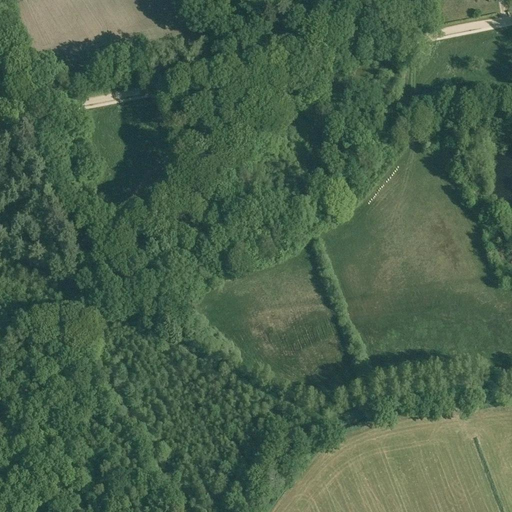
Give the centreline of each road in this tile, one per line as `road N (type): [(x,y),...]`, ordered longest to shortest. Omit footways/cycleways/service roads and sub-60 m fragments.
road 1 (track): [(511,18),(0,118)]
road 2 (track): [(511,387),(403,396),(325,420),(248,511)]
road 3 (track): [(95,286),(42,115),(0,47)]
road 4 (track): [(181,511),(85,328),(95,291)]
